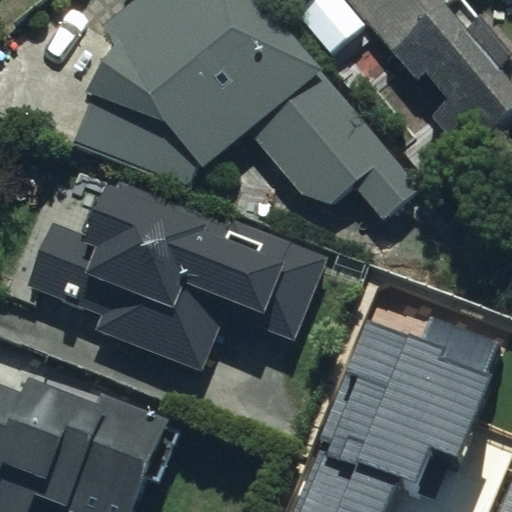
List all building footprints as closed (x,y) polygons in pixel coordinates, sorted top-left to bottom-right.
[(421,201),(251,0),(145,0),(99,39),(109,57),(71,155),(187,202),(254,146),(320,225),(346,204),(376,239),(421,201)] [(278,0),(297,22),(324,0),(334,0),(360,31),(323,61),(353,97),(370,82),(419,140),(436,126),(471,169),(511,135),(511,77),(454,7),(444,15),(431,0),(278,0)] [(54,234),(30,298),(103,326),(95,347),(198,386),(220,329),(294,356),(327,267),(133,194),(125,216),(101,207),(86,247),(54,234)] [(373,333),(301,511),(388,511),(403,477),(422,485),(438,446),(460,455),(502,348),(440,324),(427,354),(373,333)] [(0,511),(138,511),(169,439),(99,409),(91,427),(22,398),(15,416),(0,410),(0,511)]
